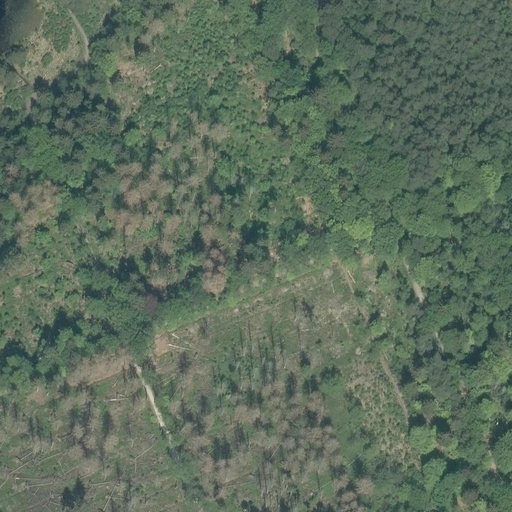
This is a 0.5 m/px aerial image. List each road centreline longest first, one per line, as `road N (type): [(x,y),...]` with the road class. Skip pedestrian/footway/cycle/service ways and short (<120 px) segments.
road 1 (track): [(391,226),(511,510)]
road 2 (track): [(127,339),(391,226)]
road 3 (track): [(294,0),(391,226)]
road 4 (track): [(200,511),(127,339)]
road 5 (track): [(0,395),(127,339)]
road 6 (track): [(391,226),(511,159)]
